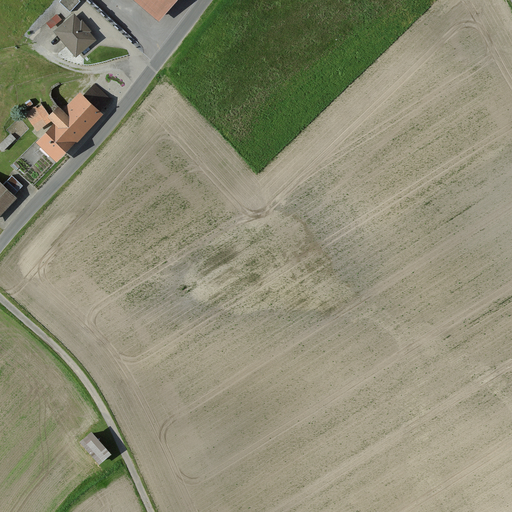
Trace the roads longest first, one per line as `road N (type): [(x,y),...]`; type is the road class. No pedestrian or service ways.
road 1 (unclassified): [(205,0),(0,243)]
road 2 (unclassified): [(0,297),(81,376),(151,511)]
